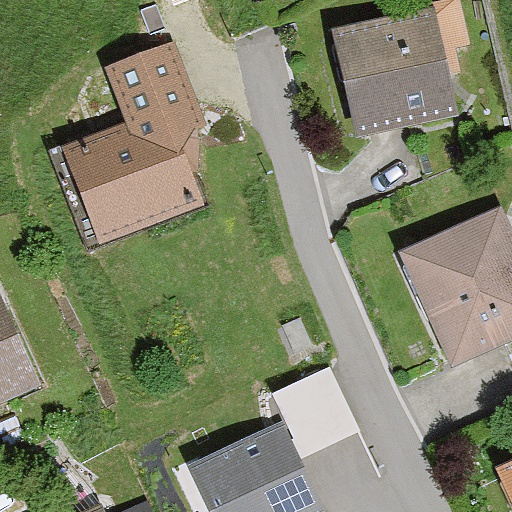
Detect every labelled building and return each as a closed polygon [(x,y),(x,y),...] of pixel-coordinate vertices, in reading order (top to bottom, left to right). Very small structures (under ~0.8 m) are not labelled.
[(467,46),(459,0),(456,0),(427,5),(429,15),(335,31),(354,138),(456,120),(448,73),(458,72),(454,48),(467,46)] [(100,244),(201,207),(166,111),(64,148),(100,244)] [(511,339),(511,239),(499,210),(401,255),(452,367),(511,339)] [(0,405),(38,389),(0,305),(0,405)] [(329,368),(275,394),(306,457),(360,431),(329,368)] [(325,511),(283,426),(189,477),(205,511),(325,511)] [(511,511),(511,473),(495,482),(509,511),(511,511)] [(127,511),(102,511),(99,511),(151,511),(147,503),(127,511)]
